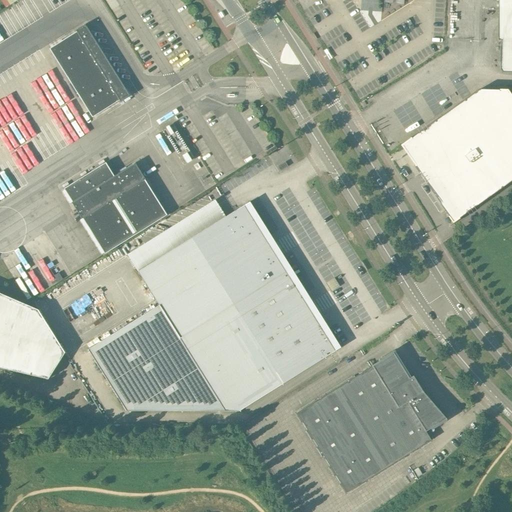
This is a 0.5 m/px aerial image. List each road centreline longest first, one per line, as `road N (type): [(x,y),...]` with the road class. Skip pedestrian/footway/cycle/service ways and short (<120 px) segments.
road 1 (secondary): [(228,0),(423,308),(511,409)]
road 2 (secondary): [(511,366),(450,290),(264,0)]
